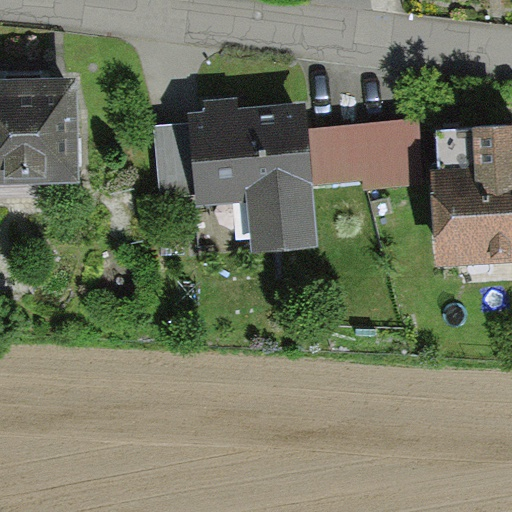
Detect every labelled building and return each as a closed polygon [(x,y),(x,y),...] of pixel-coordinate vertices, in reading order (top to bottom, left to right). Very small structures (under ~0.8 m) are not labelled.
[(0,183),(78,182),(75,79),(0,80),(0,183)] [(319,249),(315,184),(310,128),(308,103),(190,112),(191,122),(196,194),(196,205),(249,201),(252,254),(319,249)] [(365,191),(422,186),(418,117),(310,128),(315,184),(364,182),(365,191)] [(196,194),(191,122),(154,125),(159,197),(196,194)] [(437,267),(511,262),(511,124),(472,126),(472,129),(474,167),(439,169),(432,169),(437,267)] [(437,131),(439,169),(474,167),(472,129),(437,131)]
